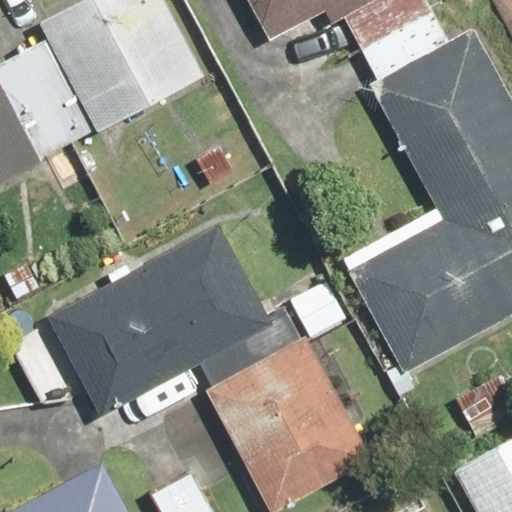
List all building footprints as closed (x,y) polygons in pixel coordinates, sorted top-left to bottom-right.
[(0,177),(200,69),(162,0),(76,0),(36,22),(46,40),(0,65),(0,177)] [(244,0),(265,40),(320,13),(326,25),(341,18),(434,204),(342,251),(402,371),(511,315),(511,103),(471,28),(447,41),(424,0),(244,0)] [(239,212),(47,315),(98,415),(199,363),(211,387),(203,392),(264,511),(267,511),(367,460),(239,212)] [(511,511),(511,442),(454,475),(474,511),(511,511)] [(132,511),(105,459),(7,511),(132,511)] [(213,511),(192,471),(148,494),(157,511),(213,511)]
